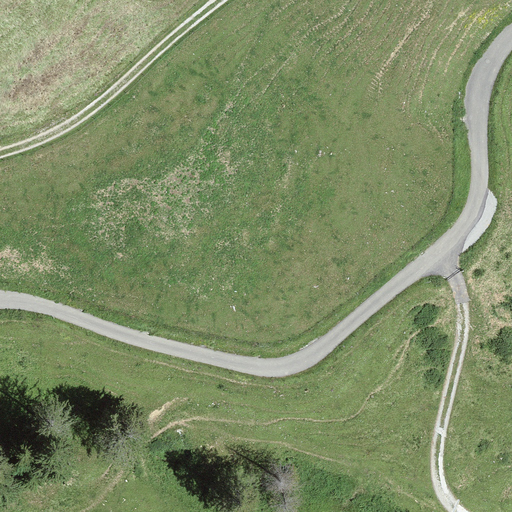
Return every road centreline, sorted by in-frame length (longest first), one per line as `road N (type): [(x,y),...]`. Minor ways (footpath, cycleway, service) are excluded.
road 1 (track): [(511,35),(483,77),(471,212),(315,352),(283,366),(242,364),(0,298)]
road 2 (track): [(437,250),(464,320),(436,453),(441,490),(459,511)]
road 3 (track): [(225,0),(72,123),(0,152)]
